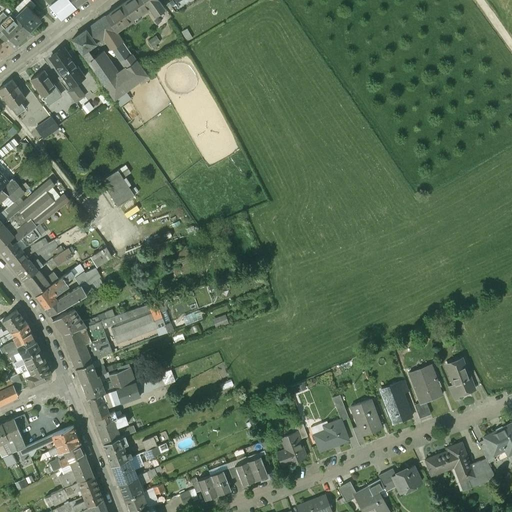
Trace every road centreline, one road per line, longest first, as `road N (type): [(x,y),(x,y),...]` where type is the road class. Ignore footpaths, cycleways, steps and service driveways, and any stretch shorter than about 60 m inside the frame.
road 1 (residential): [(206,511),(511,398)]
road 2 (residential): [(71,385),(38,317),(0,266)]
road 3 (residential): [(119,511),(71,385)]
road 4 (residential): [(0,73),(99,0)]
